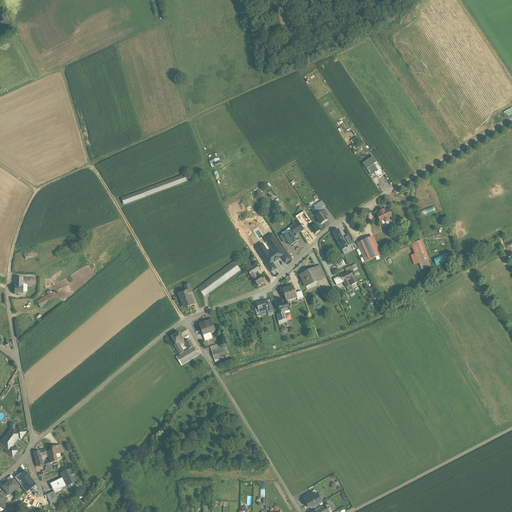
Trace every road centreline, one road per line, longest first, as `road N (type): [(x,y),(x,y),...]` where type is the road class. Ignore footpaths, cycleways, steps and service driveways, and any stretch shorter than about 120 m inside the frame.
road 1 (residential): [(185,322),(275,284),(332,226),(429,169)]
road 2 (track): [(64,68),(92,167),(185,322)]
road 3 (track): [(413,0),(353,45),(190,120)]
road 4 (residential): [(300,511),(185,322)]
road 5 (residential): [(34,443),(185,322)]
road 6 (track): [(163,23),(0,97)]
road 7 (track): [(356,511),(511,433)]
road 8 (residential): [(34,443),(9,272)]
road 9 (track): [(39,193),(190,120)]
road 10 (track): [(190,120),(223,205),(250,246)]
road 11 (track): [(190,120),(157,0)]
